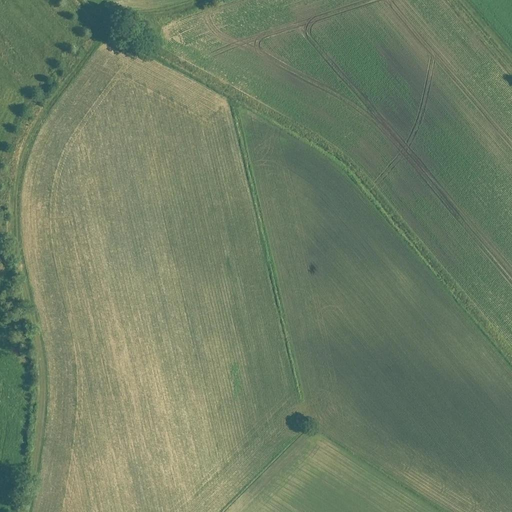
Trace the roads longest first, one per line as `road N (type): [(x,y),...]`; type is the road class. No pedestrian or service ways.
road 1 (track): [(14,233),(23,152),(108,25),(119,14),(187,0)]
road 2 (residential): [(29,511),(49,411),(45,333),(14,233)]
